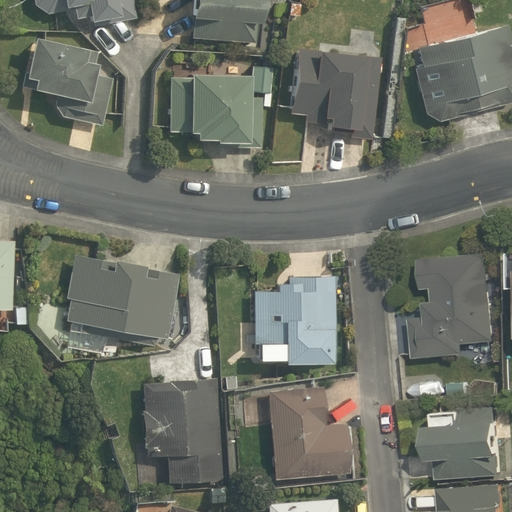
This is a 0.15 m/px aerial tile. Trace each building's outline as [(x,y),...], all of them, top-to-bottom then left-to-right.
[(89,26),(136,17),(132,0),(32,0),(33,3),(47,13),(71,8),(73,16),(87,14),(89,26)] [(192,0),(191,15),(194,15),(192,37),(256,43),(258,22),(262,22),(264,0),(192,0)] [(511,47),(506,23),(417,47),(422,65),(414,67),(425,112),(439,120),(461,115),(463,110),(482,105),(487,107),(511,100),(511,47)] [(61,115),(100,124),(112,77),(94,73),(97,61),(94,60),(97,50),(34,35),(25,74),(35,77),(32,87),(56,93),(54,103),(61,115)] [(336,134),(372,138),(381,55),(367,54),(367,52),(317,47),(317,49),(297,46),(290,112),(304,113),(303,120),(338,124),(336,134)] [(273,67),(251,64),(249,90),(270,93),(273,67)] [(218,145),(260,146),(261,96),(247,96),(248,73),(190,72),(190,78),(170,78),(168,132),(193,132),(193,137),(214,137),(214,140),(219,140),(218,145)] [(0,307),(11,307),(13,240),(0,239),(0,307)] [(430,315),(415,317),(418,357),(469,352),(468,342),(499,339),(491,251),(423,257),(426,287),(436,287),(437,298),(429,299),(430,315)] [(65,297),(68,298),(64,319),(69,320),(65,344),(102,351),(105,335),(153,344),(155,335),(165,337),(177,273),(143,266),(144,263),(112,258),(112,260),(73,253),(65,297)] [(282,357),(282,362),(331,361),(331,358),(335,358),(334,276),(287,276),(287,280),(276,281),(277,291),(253,291),(253,342),(257,342),(257,358),(282,357)] [(167,451),(168,480),(221,477),(216,376),(168,379),(168,380),(142,382),(143,409),(141,409),(143,442),(146,442),(146,452),(167,451)] [(321,384),(267,388),(274,478),(351,471),(347,422),(325,424),(321,384)] [(440,455),(442,476),(505,472),(504,449),(509,448),(507,416),(502,416),(501,403),(439,407),(440,420),(436,420),(438,456),(440,455)] [(446,506),(441,506),(441,511),(511,511),(511,508),(511,499),(507,499),(506,483),(445,488),(446,506)] [(336,511),(335,496),(268,501),(268,511),(336,511)] [(205,511),(170,503),(167,511),(205,511)]
